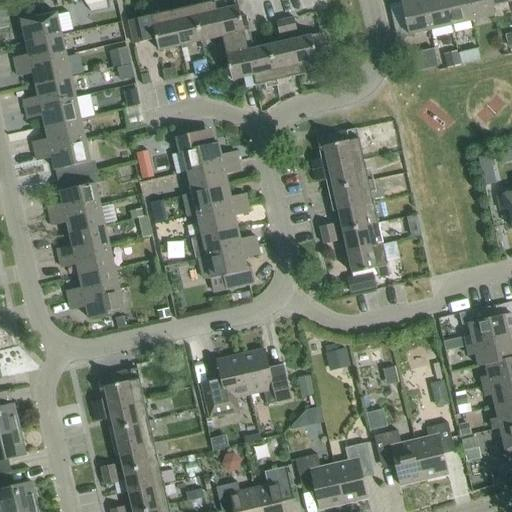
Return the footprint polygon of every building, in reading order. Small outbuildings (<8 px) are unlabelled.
[(223,0),(219,0),(214,1),(216,11),(226,9),(223,0)] [(408,35),(430,30),(422,0),(400,0),(408,35)] [(422,0),(430,30),(451,25),(445,0),(422,0)] [(445,0),(451,25),(472,21),(467,0),(445,0)] [(467,0),(472,21),(493,16),(491,6),(489,0),(467,0)] [(214,1),(193,6),(201,41),(222,37),(216,11),(214,1)] [(193,6),(172,11),(180,46),(201,41),(193,6)] [(216,11),(222,37),(224,46),(246,41),(243,31),(249,30),(246,16),(240,17),(238,6),(226,9),(216,11)] [(26,43),(61,35),(56,14),(35,18),(33,10),(19,13),(26,43)] [(180,46),(172,11),(127,21),(133,44),(156,39),(158,51),(180,46)] [(285,20),(287,33),(296,31),(293,18),(285,20)] [(285,20),(276,22),(279,35),(287,33),(285,20)] [(311,36),(313,45),(323,43),(321,34),(311,36)] [(66,56),(61,35),(26,43),(29,55),(14,58),(16,68),(66,56)] [(311,36),(290,41),(298,76),(319,71),(317,62),(315,53),(313,45),(311,36)] [(243,78),(253,76),(247,50),(248,50),(246,41),(224,46),(232,81),(243,78)] [(277,81),(298,76),(290,41),(269,45),(277,81)] [(323,43),(313,45),(315,53),(325,51),(323,43)] [(253,76),(255,86),(277,81),(269,45),(248,50),(247,50),(253,76)] [(115,49),(122,79),(137,75),(130,46),(115,49)] [(457,53),(459,63),(484,58),(482,47),(457,53)] [(315,53),(317,62),(327,60),(325,51),(315,53)] [(71,78),(66,56),(16,68),(18,77),(33,74),(36,85),(71,78)] [(317,62),(319,71),(329,69),(327,60),(317,62)] [(253,76),(243,78),(245,88),(255,86),(253,76)] [(76,99),(71,78),(36,85),(38,97),(23,101),(25,110),(76,99)] [(123,92),(127,107),(140,104),(136,89),(123,92)] [(80,120),(76,99),(25,110),(27,119),(43,116),(45,128),(80,120)] [(85,141),(80,120),(45,128),(48,139),(33,143),(35,152),(85,141)] [(358,138),(356,129),(345,131),(347,141),(358,138)] [(347,141),(345,131),(333,134),(335,144),(347,141)] [(183,152),(187,173),(238,162),(236,152),(220,156),(218,143),(202,147),(199,132),(175,138),(179,153),(183,152)] [(335,144),(333,134),(321,137),(323,146),(335,144)] [(363,160),(358,138),(347,141),(335,144),(323,146),(328,168),(363,160)] [(94,161),(90,162),(85,141),(35,152),(37,161),(52,158),(55,170),(63,169),(65,179),(96,172),(94,161)] [(141,180),(153,177),(147,151),(135,154),(141,180)] [(322,166),(321,158),(311,160),(313,168),(322,166)] [(368,181),(363,160),(328,168),(333,189),(368,181)] [(187,173),(192,194),(227,186),(225,175),(240,171),(238,162),(187,173)] [(324,173),(322,166),(313,168),(314,175),(324,173)] [(100,205),(95,184),(99,183),(96,172),(65,179),(68,190),(60,192),(63,204),(47,207),(50,217),(100,205)] [(326,180),(324,173),(314,175),(316,183),(326,180)] [(511,179),(511,180),(511,179),(511,193),(497,197),(500,211),(508,209),(511,225),(511,179)] [(373,202),(368,181),(333,189),(338,210),(373,202)] [(230,198),(227,186),(192,194),(181,196),(186,218),(197,215),(247,204),(245,194),(230,198)] [(338,210),(342,231),(377,223),(373,202),(338,210)] [(197,215),(202,236),(237,228),(234,217),(250,213),(247,204),(197,215)] [(105,226),(100,205),(50,217),(52,226),(67,223),(69,234),(105,226)] [(342,231),(347,252),(382,245),(377,223),(342,231)] [(334,233),(332,224),(319,227),(321,236),(334,233)] [(109,247),(105,226),(69,234),(72,246),(57,250),(59,259),(109,247)] [(202,236),(202,237),(191,239),(196,259),(197,259),(257,246),(255,236),(240,240),(237,228),(202,236)] [(334,233),(321,236),(323,245),(336,242),(334,233)] [(387,266),(382,245),(347,252),(352,274),(376,269),(387,266)] [(202,281),(211,278),(212,279),(223,276),(226,290),(249,285),(246,271),(247,271),(244,259),(259,255),(257,246),(197,259),(202,281)] [(114,268),(109,247),(59,259),(61,268),(76,265),(79,276),(114,268)] [(389,276),(387,266),(376,269),(378,278),(389,276)] [(119,290),(114,268),(79,276),(82,288),(66,292),(69,301),(119,290)] [(372,274),(348,279),(351,293),(375,288),(372,274)] [(124,311),(119,290),(69,301),(71,311),(86,307),(89,319),(124,311)] [(454,349),(466,346),(466,347),(511,336),(511,327),(506,329),(503,315),(468,324),(471,336),(452,340),(454,349)] [(478,367),(485,365),(511,358),(511,353),(510,345),(511,344),(511,336),(466,347),(468,356),(475,355),(478,367)] [(329,372),(350,367),(345,349),(325,353),(329,372)] [(240,355),(250,395),(263,392),(267,405),(291,399),(283,366),(269,369),(264,350),(240,355)] [(250,395),(240,355),(216,361),(221,380),(201,385),(209,419),(239,412),(236,398),(250,395)] [(511,358),(485,365),(488,376),(481,378),(483,387),(511,380),(511,358)] [(132,380),(139,378),(137,369),(129,370),(132,380)] [(132,380),(129,370),(123,372),(125,382),(132,380)] [(125,382),(123,372),(116,373),(118,383),(125,382)] [(118,383),(116,373),(109,375),(112,385),(118,383)] [(104,386),(112,385),(109,375),(102,377),(104,386)] [(302,398),(315,395),(311,375),(297,379),(302,398)] [(112,385),(104,386),(109,409),(144,401),(139,378),(132,380),(125,382),(118,383),(112,385)] [(492,395),(495,407),(511,402),(511,380),(483,387),(485,397),(492,395)] [(103,410),(101,400),(91,402),(93,412),(103,410)] [(149,421),(144,401),(109,409),(114,429),(149,421)] [(493,430),(500,428),(499,428),(511,424),(511,402),(495,407),(497,418),(490,420),(493,430)] [(0,434),(19,430),(14,404),(0,407),(0,434)] [(299,409),(302,431),(327,428),(325,406),(299,409)] [(372,429),(389,425),(385,409),(368,412),(372,429)] [(105,420),(103,410),(93,412),(96,422),(105,420)] [(154,442),(149,421),(114,429),(119,450),(154,442)] [(414,441),(424,480),(448,475),(442,450),(453,447),(448,423),(426,428),(428,438),(414,441)] [(511,424),(499,428),(500,428),(506,458),(511,456),(511,424)] [(0,460),(25,455),(19,430),(0,434),(0,475),(3,475),(0,463),(0,460)] [(400,486),(424,480),(414,441),(401,444),(397,431),(374,437),(380,464),(394,461),(400,486)] [(466,461),(480,458),(475,437),(461,440),(466,461)] [(124,471),(159,463),(154,442),(119,450),(124,471)] [(333,461),(343,504),(367,499),(361,473),(373,471),(366,443),(345,448),(347,458),(333,461)] [(319,510),(343,504),(333,461),(319,464),(317,455),(295,460),(302,487),(313,485),(319,510)] [(128,492),(163,484),(159,463),(124,471),(128,492)] [(115,473),(113,464),(101,467),(103,476),(115,473)] [(253,489),(258,511),(284,511),(281,497),(292,495),(286,467),(264,472),(267,485),(253,489)] [(118,482),(115,473),(103,476),(105,485),(118,482)] [(6,488),(3,475),(0,475),(0,511),(15,511),(37,508),(31,482),(6,488)] [(233,511),(258,511),(253,489),(239,492),(237,483),(216,488),(221,511),(233,509),(233,511)] [(138,511),(168,505),(163,484),(128,492),(132,511),(138,511)]
